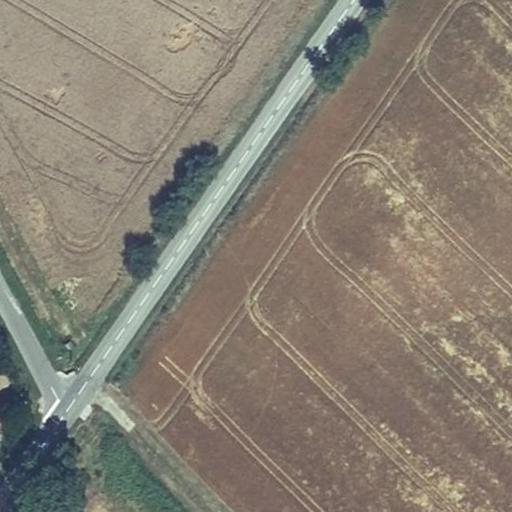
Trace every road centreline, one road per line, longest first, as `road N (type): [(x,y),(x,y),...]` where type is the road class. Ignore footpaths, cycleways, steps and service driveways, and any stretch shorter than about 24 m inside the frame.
road 1 (tertiary): [(65,410),(354,0)]
road 2 (track): [(201,511),(77,392)]
road 3 (residential): [(0,298),(65,410)]
